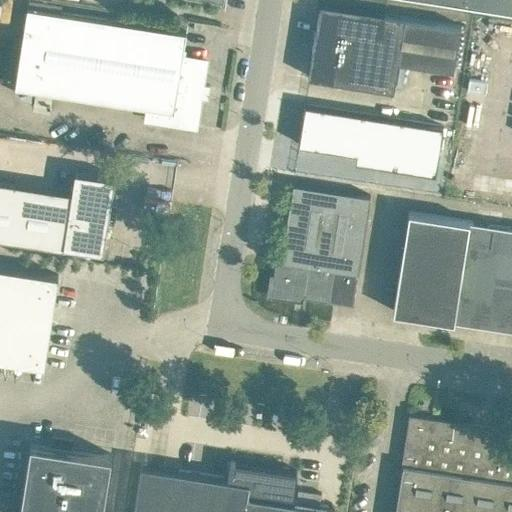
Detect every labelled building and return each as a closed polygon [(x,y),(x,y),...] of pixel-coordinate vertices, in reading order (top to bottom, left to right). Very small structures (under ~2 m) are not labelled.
[(511,0),(449,0),(511,9),(511,0)] [(320,2),(308,75),(390,88),(394,88),(398,60),(453,69),(460,23),(343,5),(328,3),(320,2)] [(181,56),(185,31),(26,5),(13,84),(147,105),(145,117),(195,125),(206,60),(181,56)] [(305,103),(298,143),(356,152),(357,153),(376,159),(377,160),(378,157),(396,163),(397,163),(398,160),(415,166),(417,166),(417,164),(435,169),(437,169),(444,125),(305,103)] [(0,178),(0,236),(64,246),(65,244),(103,250),(115,176),(75,170),(72,190),(0,178)] [(353,304),(370,195),(293,182),(281,258),(276,257),(271,291),(353,304)] [(511,328),(511,226),(468,219),(409,210),(393,310),(511,328)] [(0,511),(0,357),(44,364),(58,274),(0,264),(0,511),(102,511),(111,453),(31,440),(19,511),(0,511)] [(511,511),(511,428),(473,423),(473,425),(411,415),(395,511),(511,511)] [(334,511),(336,506),(249,492),(250,487),(294,494),(298,469),(231,459),(227,476),(142,462),(133,511),(334,511)]
